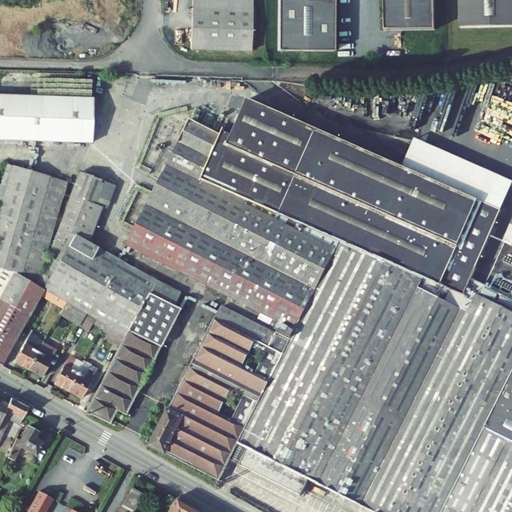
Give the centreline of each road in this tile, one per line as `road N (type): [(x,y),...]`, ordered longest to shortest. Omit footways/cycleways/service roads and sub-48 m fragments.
road 1 (tertiary): [(0,379),(234,511)]
road 2 (unknown): [(133,454),(211,304)]
